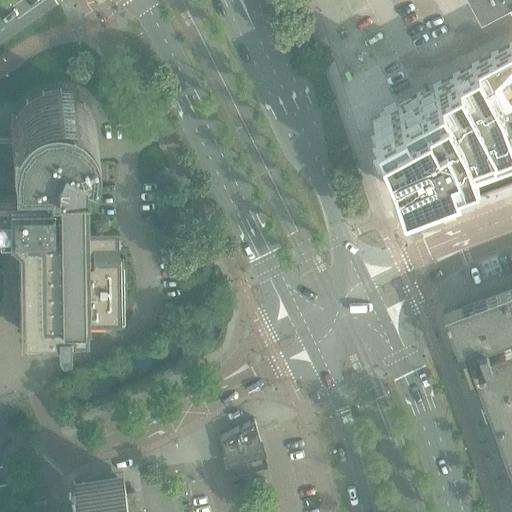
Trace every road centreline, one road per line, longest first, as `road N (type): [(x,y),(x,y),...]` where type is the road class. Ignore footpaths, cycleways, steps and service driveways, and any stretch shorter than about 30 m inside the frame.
road 1 (residential): [(130,153),(150,320),(29,386),(61,455)]
road 2 (tertiary): [(143,8),(299,323)]
road 3 (tertiary): [(370,287),(258,37)]
road 4 (tertiary): [(454,511),(430,424),(383,317)]
road 5 (residential): [(61,455),(230,380)]
road 6 (tertiary): [(315,355),(337,397),(368,511)]
